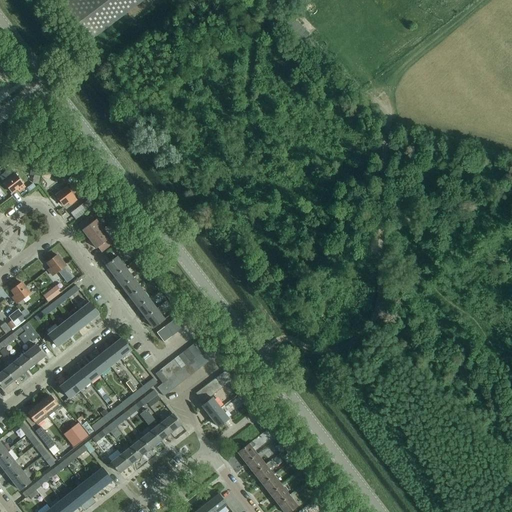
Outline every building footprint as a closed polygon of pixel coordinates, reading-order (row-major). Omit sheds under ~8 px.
[(54,0),(86,42),(142,0),(54,0)] [(291,16),(283,25),(296,39),(305,31),(291,16)] [(305,31),(296,39),(300,42),(308,34),(306,31),(305,31)] [(31,166),(30,175),(40,176),(41,168),(31,166)] [(48,180),(52,173),(45,169),(41,176),(48,180)] [(18,191),(24,186),(15,174),(4,182),(6,185),(11,192),(16,189),(18,191)] [(68,188),(67,186),(55,195),(63,205),(68,202),(70,204),(76,199),(72,194),(76,191),(71,185),(68,188)] [(91,207),(87,201),(82,205),(81,204),(70,213),(75,219),(91,207)] [(94,220),(90,215),(87,218),(79,224),(83,228),(82,230),(89,239),(103,228),(95,219),(94,220)] [(101,252),(109,246),(112,243),(108,239),(110,237),(103,228),(89,239),(96,248),(97,247),(101,252)] [(136,246),(131,250),(137,257),(141,254),(136,246)] [(53,275),(65,265),(57,254),(47,262),(50,267),(48,269),(53,275)] [(113,275),(125,267),(117,256),(105,265),(113,275)] [(143,256),(139,260),(145,268),(149,264),(143,256)] [(121,286),(133,277),(125,267),(113,275),(121,286)] [(157,275),(151,267),(147,270),(153,278),(157,275)] [(129,296),(141,287),(133,277),(121,286),(129,296)] [(159,277),(154,281),(160,289),(165,285),(159,277)] [(17,303),(25,297),(30,293),(21,282),(11,290),(15,295),(12,297),(17,303)] [(69,297),(71,295),(79,289),(76,285),(65,293),(69,297)] [(52,298),(61,292),(56,286),(43,296),(47,301),(51,298),(52,298)] [(137,307),(148,298),(141,287),(129,296),(137,307)] [(167,288),(162,291),(168,299),(173,296),(167,288)] [(58,305),(69,297),(65,293),(55,301),(58,305)] [(145,317),(156,308),(148,298),(137,307),(145,317)] [(175,298),(170,302),(176,310),(181,306),(175,298)] [(48,313),(58,305),(55,301),(44,309),(48,313)] [(88,322),(98,314),(89,302),(79,310),(88,322)] [(153,327),(164,319),(156,308),(145,317),(153,327)] [(44,309),(34,317),(38,321),(48,313),(44,309)] [(77,330),(88,322),(79,310),(69,319),(77,330)] [(16,326),(25,319),(19,311),(15,314),(16,316),(11,320),(7,323),(11,329),(15,325),(16,326)] [(183,327),(192,321),(192,320),(185,311),(176,318),(183,327)] [(178,331),(183,327),(176,318),(171,321),(178,331)] [(67,338),(77,330),(69,319),(58,327),(67,338)] [(171,321),(166,325),(173,334),(178,331),(171,321)] [(0,326),(5,333),(10,330),(5,322),(0,326)] [(168,338),(173,334),(166,325),(161,329),(168,338)] [(15,339),(25,331),(21,327),(11,334),(15,339)] [(57,346),(67,338),(58,327),(48,335),(57,346)] [(163,342),(168,338),(161,329),(156,332),(163,342)] [(4,347),(14,340),(15,339),(11,334),(1,342),(4,347)] [(206,349),(206,348),(211,345),(204,335),(198,340),(206,349)] [(120,357),(122,355),(130,349),(122,338),(111,346),(120,357)] [(200,353),(202,352),(206,349),(198,340),(193,344),(200,353)] [(34,364),(44,355),(38,348),(36,344),(25,353),(34,364)] [(195,358),(197,356),(200,353),(193,344),(187,348),(195,358)] [(213,357),(218,353),(211,345),(206,348),(213,357)] [(110,365),(120,357),(111,346),(101,354),(110,365)] [(190,361),(193,359),(195,358),(187,348),(182,352),(190,361)] [(209,360),(213,357),(206,348),(206,349),(202,352),(209,360)] [(185,365),(188,363),(190,361),(182,352),(177,356),(185,365)] [(204,364),(209,360),(202,352),(200,353),(197,356),(204,364)] [(24,372),(34,364),(25,353),(15,361),(24,372)] [(99,373),(110,365),(101,354),(91,362),(99,373)] [(181,369),(183,366),(185,365),(177,356),(173,359),(181,369)] [(199,368),(204,364),(197,356),(195,358),(193,359),(199,368)] [(176,372),(178,370),(179,370),(181,369),(173,359),(169,363),(176,372)] [(195,371),(199,368),(193,359),(190,361),(188,363),(195,371)] [(13,380),(24,372),(15,361),(5,369),(13,380)] [(89,381),(99,373),(91,362),(80,370),(89,381)] [(171,376),(174,374),(176,372),(169,363),(164,367),(171,376)] [(190,375),(195,371),(188,363),(185,365),(183,366),(190,375)] [(186,378),(190,375),(183,366),(181,369),(179,370),(186,378)] [(167,380),(169,377),(171,376),(164,367),(159,370),(167,380)] [(231,380),(236,377),(229,367),(224,371),(231,380)] [(0,384),(3,388),(13,380),(5,369),(0,372),(0,384)] [(79,389),(89,381),(80,370),(70,378),(79,389)] [(162,383),(165,381),(167,380),(159,370),(155,373),(162,383)] [(181,382),(186,378),(179,370),(178,370),(176,372),(174,374),(181,382)] [(231,380),(224,371),(219,375),(226,384),(231,380)] [(176,386),(181,382),(174,374),(171,376),(169,377),(176,386)] [(226,384),(219,375),(215,378),(222,387),(226,384)] [(133,378),(138,386),(142,384),(137,376),(133,378)] [(172,390),(176,386),(169,377),(167,380),(165,381),(172,390)] [(231,380),(226,384),(230,389),(235,385),(240,392),(245,389),(236,377),(231,380)] [(68,397),(79,389),(70,378),(60,387),(68,397)] [(215,378),(210,382),(217,391),(222,387),(215,378)] [(150,379),(143,386),(146,391),(154,384),(150,379)] [(164,396),(172,390),(165,381),(162,383),(157,387),(164,396)] [(217,391),(210,382),(205,385),(212,394),(217,391)] [(212,394),(205,385),(201,389),(208,398),(212,394)] [(140,387),(132,394),(136,399),(144,392),(140,387)] [(208,398),(201,389),(196,392),(203,401),(208,398)] [(253,399),(245,389),(240,392),(236,395),(244,406),(248,403),(249,403),(253,399)] [(154,390),(146,395),(150,400),(157,394),(154,390)] [(48,416),(59,407),(56,403),(50,395),(39,404),(48,416)] [(130,396),(122,402),(126,407),(134,401),(130,396)] [(210,416),(220,408),(212,397),(201,405),(210,416)] [(144,398),(136,404),(139,408),(147,402),(144,398)] [(239,402),(232,405),(235,411),(242,407),(239,402)] [(37,424),(48,416),(39,404),(28,412),(34,421),(35,421),(37,424)] [(120,404),(112,410),(116,415),(124,409),(120,404)] [(65,406),(60,410),(66,418),(71,415),(71,414),(65,406)] [(133,406),(125,412),(129,416),(137,410),(133,406)] [(218,426),(224,421),(228,418),(220,408),(210,416),(218,426)] [(157,426),(153,421),(154,420),(146,409),(140,414),(152,430),(160,440),(170,432),(162,421),(157,426)] [(109,412),(101,418),(105,423),(113,417),(109,412)] [(170,432),(181,424),(172,413),(162,421),(170,432)] [(123,414),(115,420),(118,424),(126,418),(123,414)] [(99,420),(91,426),(95,431),(103,425),(99,420)] [(113,422),(102,430),(106,434),(116,426),(113,422)] [(87,435),(78,423),(63,434),(73,446),(87,435)] [(24,424),(19,427),(26,435),(30,432),(24,424)] [(276,438),(281,435),(272,424),(268,428),(276,438)] [(53,455),(59,450),(54,444),(55,444),(42,428),(36,433),(53,455)] [(102,430),(94,436),(98,440),(106,434),(102,430)] [(150,448),(160,440),(152,430),(142,438),(150,448)] [(34,445),(38,442),(30,432),(26,435),(34,445)] [(283,437),(278,441),(279,443),(275,446),(279,452),(280,451),(281,451),(289,445),(283,437)] [(139,456),(150,448),(142,438),(131,446),(139,456)] [(63,440),(56,444),(60,451),(67,447),(63,440)] [(87,441),(76,451),(79,455),(87,449),(90,453),(94,450),(87,441)] [(245,462),(257,454),(252,447),(255,445),(252,441),(248,443),(237,452),(245,462)] [(42,456),(46,452),(38,442),(34,445),(42,456)] [(129,464),(139,456),(131,446),(121,454),(129,464)] [(291,448),(286,451),(292,459),(297,456),(291,448)] [(0,464),(3,469),(14,461),(6,450),(0,455),(0,464)] [(55,463),(46,452),(42,456),(50,466),(55,463)] [(73,452),(63,461),(67,465),(77,457),(73,452)] [(119,472),(129,464),(121,454),(111,462),(119,472)] [(254,473),(265,464),(257,454),(245,462),(254,473)] [(265,464),(254,473),(262,483),(273,474),(268,469),(273,465),(273,464),(278,460),(275,457),(270,461),(270,460),(265,464)] [(299,458),(294,461),(300,469),(305,466),(299,458)] [(11,479),(22,471),(14,461),(3,469),(11,479)] [(63,461),(55,467),(59,472),(67,465),(63,461)] [(307,468),(302,472),(308,480),(313,476),(307,468)] [(53,469),(45,475),(48,480),(56,473),(53,469)] [(101,487),(111,479),(103,469),(92,477),(101,487)] [(20,490),(28,483),(30,482),(22,471),(11,479),(20,490)] [(270,493),(281,485),(273,474),(262,483),(270,493)] [(42,477),(34,483),(38,488),(46,482),(42,477)] [(86,482),(82,485),(90,495),(101,487),(92,477),(88,480),(86,482)] [(315,479),(310,482),(316,490),(321,487),(315,479)] [(32,485),(22,493),(26,498),(29,495),(31,499),(35,496),(38,493),(36,490),(32,485)] [(81,485),(72,493),(80,503),(90,495),(82,485),(81,485)] [(278,504),(289,495),(281,485),(270,493),(278,504)] [(70,511),(80,503),(72,493),(61,501),(70,511)] [(216,511),(219,510),(226,504),(218,493),(208,501),(216,511)] [(284,511),(288,511),(297,505),(289,495),(278,504),(284,511)] [(328,496),(324,499),(331,509),(336,506),(328,496)] [(53,511),(68,511),(70,511),(61,501),(51,509),(53,511)] [(199,511),(216,511),(208,501),(198,510),(199,511)]
